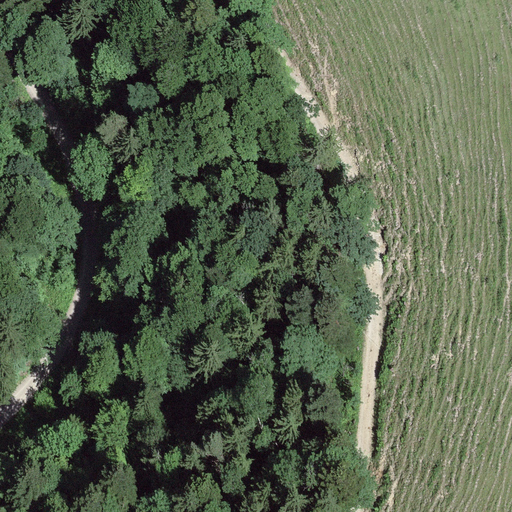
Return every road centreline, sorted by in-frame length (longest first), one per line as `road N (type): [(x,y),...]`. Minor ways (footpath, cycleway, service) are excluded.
road 1 (track): [(350,511),(369,383),(364,211),(322,127),(202,0)]
road 2 (track): [(0,423),(73,337),(88,295),(94,222),(80,168),(0,41)]
